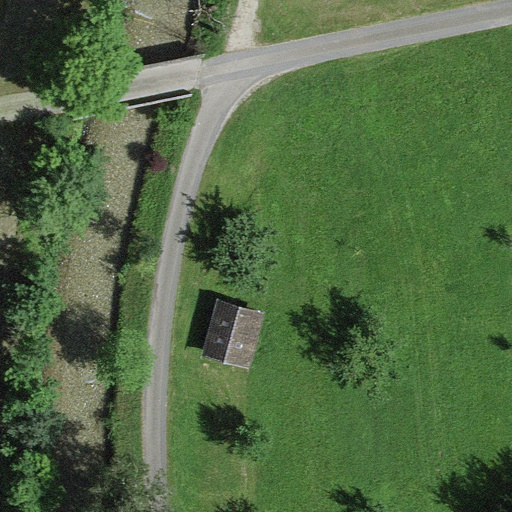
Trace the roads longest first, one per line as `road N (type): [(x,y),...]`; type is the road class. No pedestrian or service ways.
road 1 (unclassified): [(225,81),(173,242),(150,388),(153,511)]
road 2 (unclassified): [(225,81),(511,26)]
road 3 (unclassified): [(0,112),(225,81)]
